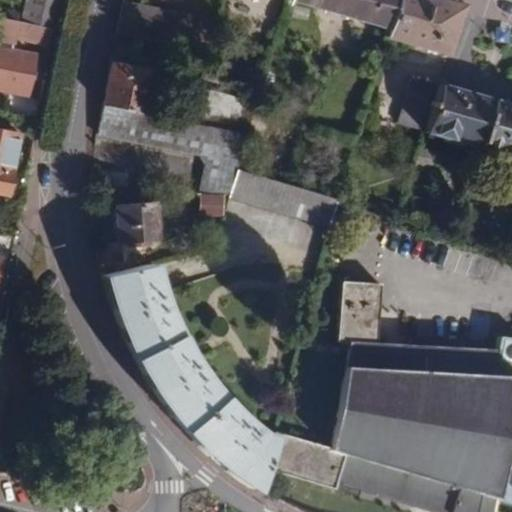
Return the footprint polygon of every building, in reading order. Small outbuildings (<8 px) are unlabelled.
[(28,0),(24,24),(46,29),(54,31),(61,0),(28,0)] [(291,0),(384,28),(392,0),(291,0)] [(382,37),(445,55),(458,7),(434,0),(392,0),(384,28),(382,37)] [(215,21),(122,3),(115,35),(205,53),(215,21)] [(24,24),(0,17),(0,40),(9,42),(12,28),(18,29),(16,40),(44,46),(46,29),(24,24)] [(32,55),(0,48),(0,91),(25,96),(32,55)] [(101,106),(140,113),(148,72),(109,65),(101,106)] [(422,132),(435,86),(409,78),(397,124),(422,132)] [(244,135),(253,104),(196,86),(186,122),(244,135)] [(459,92),(435,86),(422,132),(476,148),(490,101),(459,92)] [(511,107),(490,101),(476,148),(502,154),(511,157),(511,107)] [(234,170),(244,135),(186,122),(140,113),(101,106),(95,136),(197,155),(204,166),(198,193),(227,194),(234,170)] [(16,135),(0,131),(0,193),(5,195),(16,135)] [(327,227),(334,200),(234,170),(227,194),(226,198),(327,227)] [(151,203),(111,206),(115,244),(155,240),(151,203)] [(0,293),(3,293),(9,253),(0,251),(0,293)] [(255,492),(257,488),(262,468),(263,464),(271,436),(255,429),(228,409),(204,381),(192,363),(189,359),(185,352),(175,334),(163,307),(159,293),(157,287),(150,269),(149,264),(100,276),(102,282),(116,324),(132,359),(159,401),(179,427),(198,446),(221,467),(255,492)] [(271,436),(263,464),(358,496),(360,490),(432,511),(494,511),(511,409),(511,339),(497,337),(495,352),(374,345),(376,284),(338,283),(335,343),(345,344),(327,445),(274,428),(271,436)]
